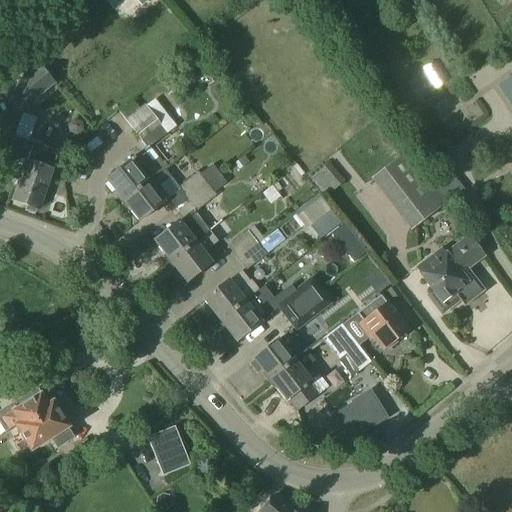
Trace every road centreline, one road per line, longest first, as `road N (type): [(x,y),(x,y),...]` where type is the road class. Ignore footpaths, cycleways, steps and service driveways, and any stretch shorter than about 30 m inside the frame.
road 1 (tertiary): [(0,226),(98,285),(242,440),(286,475),(337,487)]
road 2 (tertiary): [(337,487),(364,480),(506,368)]
